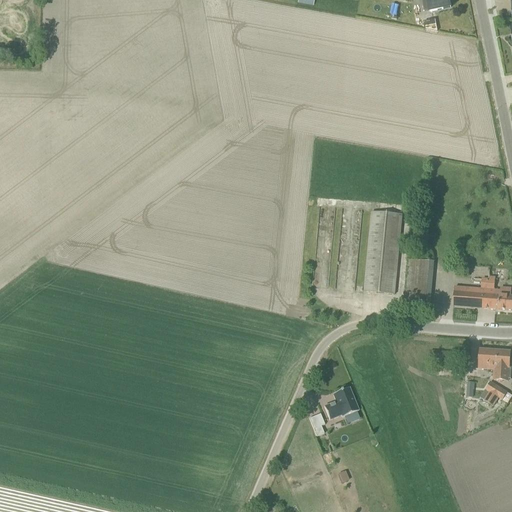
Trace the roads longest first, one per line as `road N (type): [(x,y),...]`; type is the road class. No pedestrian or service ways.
road 1 (unclassified): [(251,511),(317,354),(338,335),(361,324),(511,330)]
road 2 (residential): [(511,153),(480,0)]
